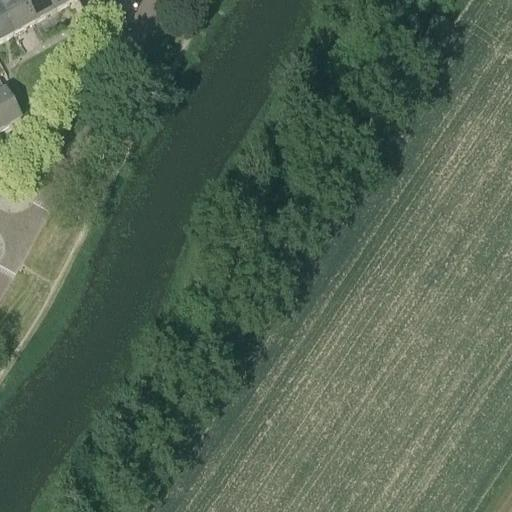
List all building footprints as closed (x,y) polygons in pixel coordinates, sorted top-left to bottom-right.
[(3,0),(6,5),(0,8),(0,18),(12,40),(33,28),(17,0),(3,0)] [(55,16),(46,0),(17,0),(33,28),(55,16)] [(46,0),(55,16),(76,4),(74,0),(46,0)] [(0,46),(12,40),(0,18),(0,46)] [(0,135),(20,124),(0,89),(0,135)]
